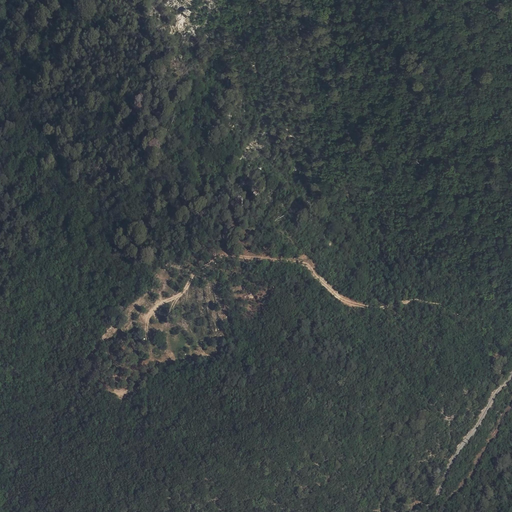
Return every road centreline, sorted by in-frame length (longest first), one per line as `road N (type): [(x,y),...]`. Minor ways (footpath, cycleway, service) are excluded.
road 1 (track): [(145,316),(186,289),(193,273),(247,256),(300,260),(350,303),(437,303)]
road 2 (unclassified): [(431,511),(450,462),(511,372)]
